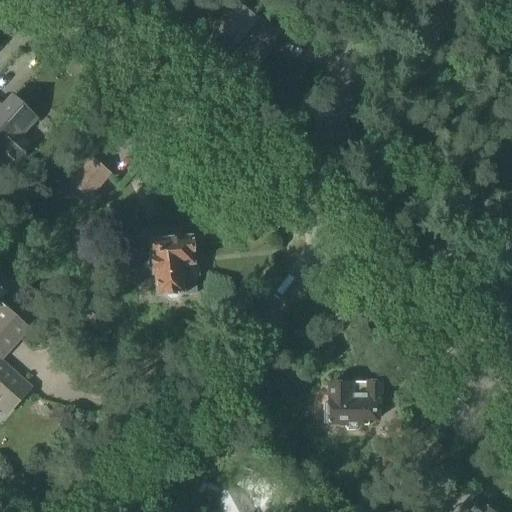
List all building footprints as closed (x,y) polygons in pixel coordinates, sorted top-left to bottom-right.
[(263,44),(271,32),(254,21),(239,8),(209,42),(231,61),(230,63),(251,76),(265,55),(262,52),(262,51),(258,48),(262,43),(263,44)] [(0,158),(4,153),(15,163),(30,146),(19,137),(35,120),(11,98),(0,110),(0,158)] [(89,201),(110,176),(91,160),(69,185),(89,201)] [(193,266),(193,265),(190,238),(181,239),(180,229),(143,232),(135,240),(137,260),(149,259),(145,262),(146,271),(150,273),(151,277),(153,277),(155,298),(195,295),(194,280),(195,280),(197,277),(198,277),(197,273),(197,268),(193,266)] [(1,370),(0,369),(0,358),(26,330),(0,307),(0,296),(13,282),(0,270),(0,408),(1,409),(23,385),(28,390),(29,389),(4,367),(1,370)] [(347,430),(353,430),(356,425),(367,425),(367,419),(375,419),(376,400),(377,400),(377,383),(349,383),(349,385),(332,386),(332,393),(328,393),(328,404),(323,404),(323,424),(341,424),(341,425),(344,425),(347,430)] [(433,443),(408,473),(423,485),(425,487),(450,458),(448,455),(433,443)] [(283,511),(292,495),(243,472),(231,499),(235,501),(229,511),(283,511)]
